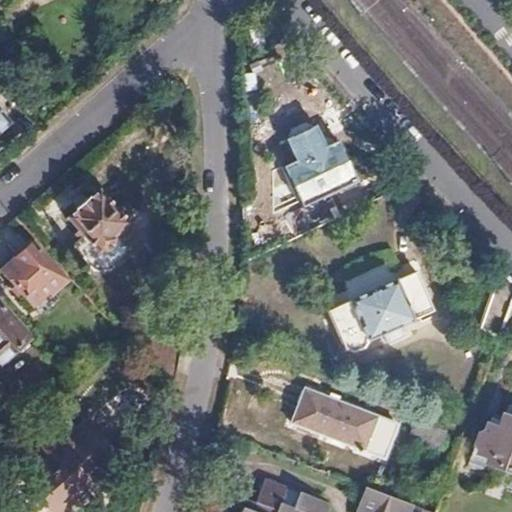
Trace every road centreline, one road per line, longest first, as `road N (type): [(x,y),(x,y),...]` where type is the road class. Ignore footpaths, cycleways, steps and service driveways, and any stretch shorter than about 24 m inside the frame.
road 1 (residential): [(158,511),(204,361),(228,238),(214,0)]
road 2 (residential): [(283,0),(511,249)]
road 3 (residential): [(207,0),(169,49),(0,198)]
